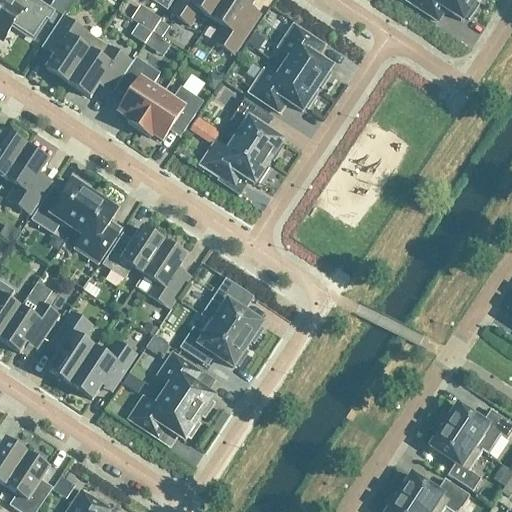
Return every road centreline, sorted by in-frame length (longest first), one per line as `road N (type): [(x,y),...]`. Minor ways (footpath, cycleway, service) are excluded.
road 1 (residential): [(249,245),(327,295),(188,505)]
road 2 (residential): [(511,256),(344,511)]
road 3 (residential): [(0,81),(249,245)]
road 4 (residential): [(387,36),(249,245)]
road 5 (residential): [(188,505),(0,381)]
road 6 (residential): [(511,9),(460,84),(387,36)]
